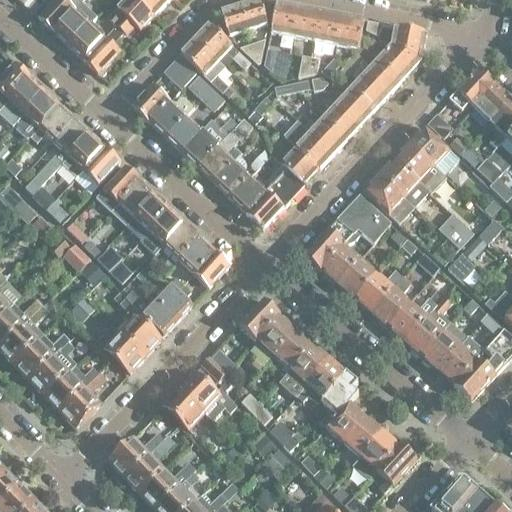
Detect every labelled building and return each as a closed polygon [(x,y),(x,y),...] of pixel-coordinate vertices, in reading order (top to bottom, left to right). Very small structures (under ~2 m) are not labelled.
[(13,0),(33,18),(41,9),(31,0),(31,1),(29,0),(13,0)] [(41,9),(33,18),(53,37),(75,13),(87,0),(75,0),(69,7),(61,0),(59,0),(54,6),(49,1),(41,9)] [(125,20),(135,30),(140,34),(154,19),(134,0),(117,0),(123,5),(117,12),(125,20)] [(168,4),(164,0),(134,0),(154,19),(168,4)] [(260,4),(240,10),(248,35),(267,29),(260,4)] [(276,7),(271,36),(293,40),(298,11),(276,7)] [(240,10),(221,16),(228,41),(248,35),(240,10)] [(298,11),(293,40),(314,44),(320,15),(298,11)] [(117,12),(107,23),(115,30),(125,20),(117,12)] [(90,27),(75,13),(53,37),(68,51),(90,27)] [(320,15),(314,44),(336,48),(341,19),(320,15)] [(341,19),(336,48),(358,52),(364,23),(341,19)] [(105,41),(83,64),(98,79),(120,55),(113,49),(125,36),(127,38),(135,30),(125,20),(115,30),(116,30),(105,42),(105,41)] [(368,25),(366,35),(378,40),(383,28),(368,25)] [(105,41),(90,27),(68,51),(83,64),(105,41)] [(209,28),(195,43),(218,65),(226,57),(244,74),(251,67),(209,28)] [(394,30),(391,49),(420,65),(426,36),(394,30)] [(375,45),(365,40),(363,49),(370,56),(375,45)] [(195,43),(181,58),(223,97),(229,91),(210,73),(218,65),(195,43)] [(265,44),(252,48),(258,68),(260,67),(265,44)] [(252,48),(240,52),(257,68),(258,68),(252,48)] [(391,49),(382,58),(406,80),(420,65),(391,49)] [(276,55),(267,53),(264,69),(272,77),(276,55)] [(357,57),(350,64),(365,77),(368,74),(391,96),(406,80),(382,58),(370,71),(364,65),(362,68),(360,67),(364,63),(357,57)] [(302,60),(298,82),(308,80),(311,61),(302,60)] [(178,61),(164,77),(181,93),(196,78),(178,61)] [(311,61),(308,80),(316,78),(319,63),(311,61)] [(328,82),(340,69),(333,63),(321,76),(328,82)] [(358,84),(353,90),(376,111),(391,96),(368,74),(365,77),(350,64),(339,76),(346,82),(355,73),(356,75),(352,79),(358,84)] [(0,82),(0,97),(2,99),(0,100),(0,114),(9,105),(8,105),(31,81),(16,67),(0,82)] [(496,88),(479,72),(450,104),(461,115),(469,107),(474,112),(496,88)] [(8,105),(9,105),(23,119),(46,95),(31,81),(8,105)] [(211,92),(199,81),(188,92),(200,103),(211,92)] [(318,82),(320,94),(323,94),(329,88),(322,81),(318,82)] [(318,82),(311,84),(314,96),(320,94),(318,82)] [(308,84),(296,87),(298,96),(310,93),(308,84)] [(296,87),(274,91),(276,101),(298,96),(296,87)] [(131,110),(148,126),(169,104),(152,88),(131,110)] [(511,103),(496,88),(474,112),(491,127),(511,103)] [(337,95),(333,100),(362,127),(376,111),(353,90),(343,101),(337,95)] [(211,92),(200,103),(214,116),(224,105),(211,92)] [(46,95),(23,119),(15,128),(30,141),(60,109),(46,95)] [(169,104),(148,126),(165,141),(185,119),(186,120),(195,111),(182,100),(174,109),(169,104)] [(362,127),(333,100),(325,107),(332,113),(324,121),(347,143),(362,127)] [(266,101),(255,113),(262,120),(273,108),(266,101)] [(491,127),(490,128),(499,136),(491,146),(496,152),(498,151),(505,143),(511,135),(511,105),(511,104),(511,103),(491,127)] [(60,109),(30,141),(37,148),(45,140),(53,147),(75,123),(60,109)] [(256,128),(262,121),(254,114),(248,121),(256,128)] [(437,118),(427,128),(443,143),(453,133),(437,118)] [(185,119),(165,141),(181,156),(201,135),(186,120),(185,119)] [(304,130),(303,131),(333,158),(347,143),(324,121),(316,130),(307,122),(301,128),(304,130)] [(211,124),(201,135),(181,156),(197,172),(237,129),(230,122),(226,127),(225,127),(224,128),(220,132),(211,124)] [(25,193),(32,198),(61,167),(90,137),(75,123),(53,147),(60,154),(25,193)] [(237,129),(197,172),(214,187),(237,162),(239,160),(242,158),(234,150),(240,144),(241,146),(254,132),(244,123),(238,130),(237,129)] [(304,143),(296,152),(319,173),(333,158),(303,131),(297,137),(304,143)] [(424,132),(409,148),(434,171),(443,180),(459,164),(424,132)] [(61,167),(68,174),(76,181),(105,151),(90,137),(61,167)] [(449,149),(460,159),(468,152),(457,141),(449,149)] [(0,166),(11,156),(0,145),(0,166)] [(409,148),(394,164),(430,197),(429,197),(433,200),(432,201),(441,209),(448,202),(425,181),(434,171),(409,148)] [(484,165),(469,150),(468,152),(460,159),(476,174),(484,165)] [(105,151),(76,181),(74,183),(90,198),(120,166),(105,151)] [(504,157),(498,151),(496,152),(497,152),(492,157),(498,163),(504,157)] [(296,152),(281,168),(287,174),(304,189),(319,173),(296,152)] [(265,153),(250,169),(256,175),(267,163),(265,153)] [(237,162),(214,187),(230,202),(250,181),(244,175),(245,174),(245,173),(246,172),(246,171),(246,169),(245,167),(245,166),(244,165),(239,160),(237,162)] [(22,173),(11,163),(5,170),(15,180),(22,173)] [(267,163),(256,175),(261,180),(268,171),(267,163)] [(502,177),(487,163),(477,174),(493,188),(502,177)] [(394,164),(379,180),(411,210),(419,201),(423,204),(429,197),(430,197),(394,164)] [(126,171),(97,202),(112,217),(141,185),(126,171)] [(267,196),(246,218),(263,234),(283,212),(304,189),(287,174),(267,196)] [(379,180),(364,196),(389,219),(389,220),(399,229),(415,213),(411,210),(379,180)] [(250,181),(230,202),(246,218),(267,196),(250,181)] [(141,185),(112,217),(127,230),(134,223),(156,199),(141,185)] [(8,190),(0,197),(0,203),(11,218),(14,215),(24,206),(8,190)] [(42,191),(33,201),(46,214),(46,213),(53,206),(55,204),(42,191)] [(156,199),(134,223),(148,237),(171,213),(156,199)] [(306,260),(323,275),(346,249),(345,248),(355,237),(356,238),(358,235),(374,249),(391,229),(359,200),(306,260)] [(24,206),(14,215),(27,228),(37,219),(24,206)] [(61,214),(53,206),(46,213),(54,221),(61,214)] [(171,213),(148,237),(130,256),(138,263),(156,244),(163,251),(185,227),(171,213)] [(51,231),(41,221),(30,231),(40,241),(51,231)] [(479,241),(488,249),(502,234),(493,225),(479,241)] [(88,241),(72,226),(66,233),(81,247),(88,241)] [(185,227),(163,251),(178,265),(200,241),(185,227)] [(474,239),(463,228),(448,243),(460,254),(474,239)] [(408,244),(397,234),(391,241),(402,251),(408,244)] [(70,250),(60,241),(49,252),(59,262),(70,250)] [(200,241),(178,265),(193,278),(215,255),(200,241)] [(459,254),(447,242),(431,259),(444,270),(459,254)] [(408,244),(402,251),(411,259),(417,252),(408,244)] [(475,244),(463,257),(476,269),(488,255),(475,244)] [(97,262),(102,257),(90,245),(84,251),(97,262)] [(91,264),(75,249),(63,261),(79,277),(91,264)] [(339,290),(363,263),(346,249),(323,275),(339,290)] [(215,255),(193,278),(208,293),(230,269),(215,255)] [(114,268),(102,257),(97,262),(108,274),(114,268)] [(448,274),(461,286),(476,269),(463,257),(448,274)] [(363,263),(339,290),(355,304),(379,278),(363,263)] [(422,271),(433,281),(440,273),(429,263),(422,271)] [(164,279),(173,269),(167,264),(158,274),(164,279)] [(105,279),(93,266),(81,277),(93,290),(105,279)] [(118,268),(110,277),(122,288),(130,280),(118,268)] [(145,270),(136,280),(142,285),(151,276),(145,270)] [(379,278),(355,304),(372,319),(404,282),(396,275),(387,285),(379,278)] [(169,288),(177,296),(183,289),(176,282),(169,288)] [(404,282),(372,319),(388,333),(412,307),(402,298),(411,288),(404,282)] [(6,284),(0,289),(0,320),(13,307),(14,308),(22,301),(6,284)] [(169,288),(155,303),(177,325),(192,310),(185,303),(177,296),(169,288)] [(183,289),(177,296),(185,303),(191,297),(183,289)] [(412,307),(388,333),(404,348),(446,301),(437,294),(419,314),(412,307)] [(490,302),(485,308),(511,333),(511,302),(505,295),(495,306),(490,302)] [(131,296),(125,303),(140,319),(163,340),(177,325),(155,303),(147,311),(131,296)] [(129,327),(120,337),(145,360),(160,344),(137,322),(140,319),(125,303),(119,297),(114,302),(128,316),(124,322),(129,327)] [(446,301),(404,348),(421,362),(444,336),(443,335),(435,328),(453,307),(446,301)] [(96,313),(83,302),(72,314),(84,325),(96,313)] [(13,307),(0,320),(0,350),(43,309),(37,303),(23,318),(14,308),(13,307)] [(471,303),(462,312),(470,320),(479,310),(471,303)] [(262,304),(238,331),(255,346),(279,319),(262,304)] [(43,309),(0,350),(0,354),(14,368),(38,345),(44,339),(35,330),(49,316),(43,309)] [(503,333),(487,318),(481,326),(497,341),(503,333)] [(279,319),(255,346),(257,348),(250,356),(257,362),(254,365),(262,372),(272,361),(296,333),(279,319)] [(444,336),(421,362),(437,377),(472,337),(471,336),(466,341),(450,327),(443,335),(444,336)] [(97,346),(105,353),(129,377),(145,360),(120,337),(113,329),(97,346)] [(296,333),(272,361),(288,375),(312,348),(296,333)] [(486,370),(478,363),(453,391),(470,406),(511,359),(511,340),(504,334),(486,354),(493,361),(486,370)] [(479,343),(472,337),(437,377),(453,391),(478,363),(476,362),(475,363),(468,357),(479,343)] [(38,345),(14,368),(29,384),(67,347),(63,342),(54,350),(49,355),(38,345)] [(67,347),(29,384),(44,400),(69,376),(59,366),(73,353),(67,347)] [(312,348),(288,375),(298,384),(289,394),(295,400),(329,362),(312,348)] [(219,354),(211,363),(226,378),(235,369),(219,354)] [(209,362),(201,370),(219,387),(227,378),(226,378),(211,363),(209,362)] [(329,362),(295,400),(303,407),(308,401),(318,409),(320,407),(319,406),(345,377),(329,362)] [(74,371),(69,376),(44,400),(59,416),(98,378),(93,373),(84,382),(74,371)] [(98,378),(59,416),(75,432),(100,408),(90,398),(105,383),(99,377),(98,378)] [(319,406),(320,407),(336,421),(349,406),(357,397),(351,391),(356,386),(345,377),(319,406)] [(179,394),(203,418),(212,426),(224,413),(230,419),(232,416),(239,422),(243,417),(233,407),(233,406),(219,393),(215,398),(194,378),(179,394)] [(219,393),(226,398),(236,385),(230,380),(219,393)] [(179,394),(163,411),(188,434),(203,418),(179,394)] [(261,409),(250,397),(241,406),(252,418),(261,409)] [(336,421),(326,432),(342,446),(365,420),(349,406),(336,421)] [(261,409),(252,418),(263,429),(272,420),(261,409)] [(365,420),(342,446),(358,461),(381,434),(365,420)] [(270,436),(283,449),(291,439),(293,437),(280,425),(270,436)] [(381,434),(358,461),(374,475),(397,448),(381,434)] [(133,443),(109,467),(124,483),(169,441),(168,440),(163,445),(157,438),(142,453),(133,443)] [(275,451),(263,439),(252,451),(264,462),(275,451)] [(291,439),(283,449),(290,456),(298,447),(291,439)] [(169,441),(124,483),(140,499),(164,475),(155,466),(175,448),(169,441)] [(397,448),(374,475),(385,484),(378,492),(384,498),(392,490),(391,489),(414,463),(397,448)] [(219,464),(228,473),(244,458),(235,449),(219,464)] [(295,470),(279,453),(272,460),(272,461),(263,469),(279,485),(285,479),(286,479),(295,470)] [(301,467),(313,479),(320,472),(308,460),(301,467)] [(320,472),(313,479),(326,492),(335,484),(322,471),(320,473),(320,472)] [(0,479),(0,509),(20,490),(4,475),(0,479)] [(164,475),(140,499),(152,511),(157,511),(179,491),(164,475)] [(179,491),(157,511),(188,511),(201,500),(191,490),(199,482),(194,477),(185,486),(184,485),(179,491)] [(462,511),(479,493),(465,481),(458,483),(432,511),(462,511)] [(204,497),(201,500),(188,511),(220,511),(239,494),(232,487),(213,506),(204,497)] [(0,509),(0,511),(28,511),(35,506),(20,490),(0,509)] [(341,491),(334,499),(344,509),(351,502),(341,491)] [(490,511),(495,507),(479,493),(462,511),(490,511)] [(268,511),(276,505),(268,496),(257,506),(262,511),(268,511)] [(336,511),(321,497),(307,511),(336,511)] [(366,511),(355,500),(345,509),(348,511),(366,511)]
